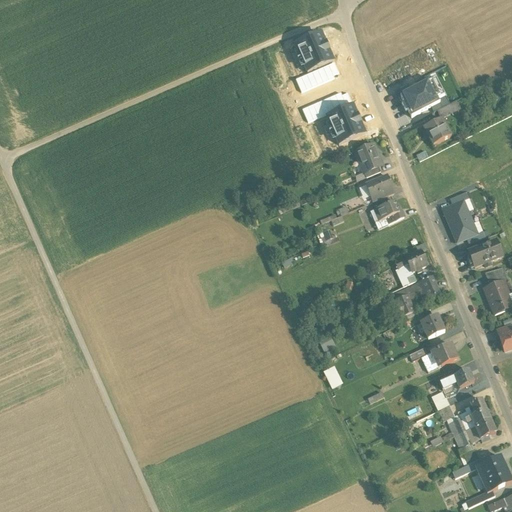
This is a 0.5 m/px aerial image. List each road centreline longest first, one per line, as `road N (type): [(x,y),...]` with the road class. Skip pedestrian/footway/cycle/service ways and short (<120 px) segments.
road 1 (track): [(360,0),(1,159),(154,511)]
road 2 (residential): [(511,424),(377,103)]
